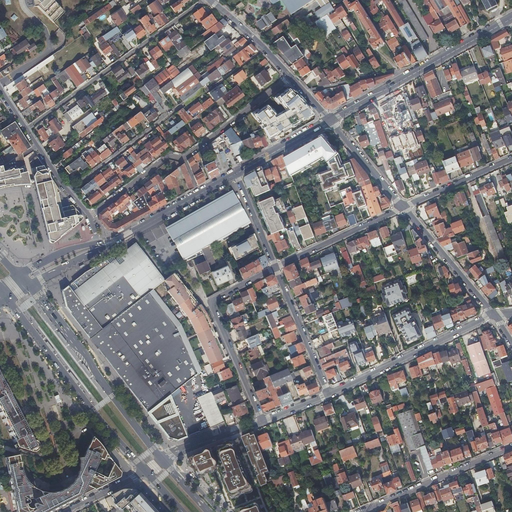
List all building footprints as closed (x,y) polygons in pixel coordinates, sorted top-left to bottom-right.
[(31,0),(32,2),(33,7),(37,7),(54,23),(64,13),(51,0),(31,0)] [(160,5),(163,3),(163,4),(168,0),(155,0),(148,5),(156,15),(161,11),(163,10),(160,5)] [(187,0),(178,0),(170,6),(174,12),(182,6),(181,4),(187,0)] [(270,0),(273,4),(276,2),(279,0),(281,0),(291,14),(312,0),(316,0),(321,7),(315,12),(319,19),(317,20),(311,11),(303,17),(309,26),(315,21),(325,36),(329,33),(336,28),(335,26),(327,14),(334,10),(333,8),(328,0),(270,0)] [(368,40),(374,49),(378,46),(377,44),(379,43),(380,45),(384,43),(359,1),(358,0),(357,0),(352,3),(350,1),(349,2),(347,0),(345,0),(344,1),(350,11),(354,9),(356,9),(356,11),(371,35),(371,38),(368,40)] [(375,3),(372,0),(369,2),(371,5),(366,8),(371,16),(380,11),(375,4),(375,3)] [(388,0),(382,0),(399,27),(403,25),(388,0)] [(397,0),(422,41),(428,38),(404,0),(397,0)] [(441,30),(445,27),(428,0),(423,0),(430,12),(423,17),(428,25),(430,24),(435,32),(440,29),(441,30)] [(452,32),(460,27),(444,0),(428,0),(445,27),(451,38),(453,37),(453,34),(452,32)] [(444,0),(460,27),(466,24),(452,0),(444,0)] [(452,0),(466,24),(468,27),(469,26),(468,23),(470,21),(460,5),(457,0),(452,0)] [(481,0),(482,1),(484,4),(484,5),(484,6),(485,5),(487,9),(486,9),(487,10),(487,11),(488,10),(488,9),(490,9),(490,10),(490,11),(491,11),(491,10),(492,11),(496,9),(496,8),(497,7),(496,7),(495,6),(497,5),(497,6),(498,5),(498,4),(497,4),(495,0),(481,0)] [(242,2),(236,6),(240,11),(245,7),(242,2)] [(85,21),(87,24),(112,7),(109,4),(106,6),(96,13),(95,12),(94,13),(95,14),(85,21)] [(347,14),(342,6),(335,10),(340,19),(347,14)] [(200,21),(208,16),(202,8),(192,15),(194,17),(195,16),(200,22),(200,21)] [(120,9),(111,16),(113,19),(112,20),(114,23),(115,22),(117,26),(127,19),(120,9)] [(342,21),(340,19),(335,10),(334,10),(327,14),(335,26),(342,21)] [(154,17),(149,19),(150,20),(152,24),(153,25),(155,23),(155,22),(156,22),(159,27),(168,21),(161,11),(156,15),(154,17)] [(260,27),(275,17),(272,11),(257,21),(260,27)] [(216,22),(211,14),(208,16),(200,21),(206,29),(216,22)] [(148,18),(146,15),(139,20),(150,33),(156,29),(153,25),(152,24),(150,25),(147,21),(150,20),(149,19),(148,18)] [(383,17),(382,15),(378,17),(381,22),(376,25),(381,33),(386,30),(387,33),(388,35),(393,32),(390,28),(385,20),(383,17)] [(387,15),(383,17),(385,20),(390,28),(393,32),(395,36),(396,39),(399,37),(397,34),(397,33),(398,32),(387,15)] [(277,19),(275,17),(260,27),(262,29),(267,25),(268,26),(272,24),(271,22),(277,19)] [(222,18),(199,36),(202,40),(212,32),(214,34),(217,32),(218,30),(228,23),(222,18)] [(282,29),(290,23),(287,19),(281,22),(271,29),(274,34),(278,31),(279,33),(283,30),(282,29)] [(419,60),(428,55),(422,45),(419,46),(416,41),(412,44),(410,40),(406,33),(412,29),(408,22),(403,25),(399,27),(419,60)] [(132,28),(131,29),(136,37),(138,39),(145,33),(139,25),(133,30),(132,28)] [(119,31),(116,26),(116,27),(112,29),(104,35),(102,36),(104,38),(105,40),(112,49),(117,56),(120,54),(113,44),(113,45),(108,38),(119,31)] [(136,37),(131,29),(123,35),(125,39),(128,42),(128,43),(136,37)] [(352,40),(353,39),(347,29),(341,33),(345,40),(350,37),(352,40)] [(406,33),(410,40),(416,36),(412,29),(406,33)] [(506,29),(489,39),(491,45),(495,53),(500,51),(499,47),(497,41),(509,34),(506,29)] [(167,30),(164,32),(167,36),(173,44),(178,51),(186,45),(188,43),(185,39),(179,44),(175,40),(180,36),(175,30),(170,34),(167,30)] [(293,39),(299,36),(295,30),(289,34),(293,39)] [(279,49),(293,39),(289,34),(288,32),(273,42),(279,49)] [(206,40),(204,42),(207,47),(218,39),(214,34),(206,40)] [(112,49),(105,40),(104,38),(102,36),(97,39),(101,45),(99,47),(105,55),(112,49)] [(173,44),(167,36),(159,42),(165,50),(173,44)] [(207,47),(210,51),(213,48),(225,39),(222,36),(218,39),(207,47)] [(400,44),(396,39),(395,36),(386,41),(391,50),(400,44)] [(247,41),(243,37),(238,41),(234,44),(236,47),(239,44),(240,46),(247,41)] [(221,47),(224,52),(233,45),(234,44),(238,41),(236,38),(230,42),(227,38),(225,39),(213,48),(214,50),(217,48),(219,49),(221,47)] [(300,59),(302,58),(305,56),(293,39),(279,49),(283,53),(285,52),(290,58),(289,59),(293,64),(294,63),(300,59)] [(12,49),(13,51),(14,50),(17,54),(26,48),(27,49),(30,48),(29,46),(25,40),(12,49)] [(253,56),(258,52),(250,43),(244,48),(249,52),(248,53),(250,55),(251,54),(253,56)] [(401,46),(405,52),(412,64),(416,62),(405,44),(401,46)] [(178,51),(176,52),(181,59),(191,51),(186,45),(178,51)] [(482,48),(482,49),(486,58),(486,57),(489,56),(495,54),(495,53),(491,45),(482,48)] [(511,45),(511,46),(506,48),(501,50),(505,60),(511,57),(511,45)] [(162,53),(157,46),(149,51),(150,52),(149,53),(154,60),(162,53)] [(224,53),(226,56),(235,49),(233,46),(224,53)] [(359,61),(360,61),(365,57),(358,46),(352,49),(355,54),(359,61)] [(344,54),(350,64),(353,68),(359,64),(353,54),(347,57),(345,54),(347,53),(343,47),(340,49),(344,54)] [(375,68),(380,65),(379,65),(375,58),(369,48),(366,50),(371,58),(369,60),(372,64),(373,64),(375,68)] [(233,56),(240,65),(243,63),(239,58),(242,56),(246,61),(250,58),(243,49),(233,56)] [(400,68),(407,67),(412,64),(405,52),(394,59),(400,68)] [(96,66),(103,61),(97,53),(90,58),(92,61),(90,62),(89,63),(92,67),(94,67),(95,65),(96,66)] [(336,59),(342,69),(350,64),(344,54),(336,59)] [(86,59),(86,58),(84,56),(64,69),(69,77),(76,87),(88,78),(84,72),(83,73),(81,72),(90,66),(86,59)] [(205,74),(206,76),(216,69),(220,66),(226,61),(224,58),(222,59),(221,58),(219,60),(220,61),(217,63),(210,67),(211,68),(210,69),(209,71),(205,74)] [(299,70),(307,65),(302,58),(300,59),(294,63),(299,70)] [(226,61),(220,66),(225,73),(234,66),(229,59),(226,61)] [(150,62),(149,60),(144,63),(144,62),(140,65),(141,67),(138,69),(135,71),(138,76),(141,79),(145,76),(143,74),(145,72),(144,71),(148,68),(151,72),(155,68),(150,62)] [(158,66),(154,60),(150,62),(155,68),(158,66)] [(457,63),(452,65),(453,68),(457,78),(459,81),(463,80),(461,74),(457,63)] [(168,69),(174,78),(180,73),(174,64),(172,65),(168,69)] [(302,76),(310,71),(307,65),(299,70),(302,76)] [(320,85),(331,83),(330,82),(322,70),(320,68),(319,65),(313,69),(316,75),(318,74),(323,80),(319,82),(320,85)] [(126,71),(124,72),(120,66),(112,71),(116,78),(115,78),(118,83),(129,75),(126,71)] [(216,69),(221,76),(225,73),(220,66),(216,69)] [(170,81),(173,78),(174,78),(168,69),(167,67),(166,68),(144,84),(157,102),(158,102),(162,100),(155,92),(159,89),(170,81)] [(173,78),(179,86),(193,75),(188,67),(180,73),(174,78),(173,78)] [(322,70),(330,82),(334,79),(333,77),(336,75),(338,78),(344,74),(339,67),(328,74),(324,69),(322,70)] [(453,68),(449,70),(452,80),(457,78),(453,68)] [(466,72),(461,74),(463,80),(465,83),(465,84),(480,79),(478,75),(476,68),(471,70),(471,69),(466,72)] [(500,81),(493,84),(495,88),(500,86),(504,84),(506,83),(500,68),(495,70),(500,81)] [(69,77),(64,69),(51,78),(57,88),(49,93),(48,94),(53,101),(56,99),(55,96),(63,90),(56,79),(60,77),(62,75),(66,80),(69,77)] [(199,82),(205,90),(207,88),(207,87),(205,85),(217,76),(219,77),(221,76),(216,69),(206,76),(202,79),(199,82)] [(240,82),(247,77),(241,70),(233,77),(237,82),(239,84),(240,82)] [(261,86),(270,80),(270,79),(271,79),(263,70),(260,72),(254,77),(261,86)] [(442,94),(433,70),(423,75),(432,97),(442,94)] [(193,75),(199,82),(202,79),(201,78),(197,72),(193,75)] [(488,72),(478,75),(480,79),(482,84),(486,83),(486,84),(492,82),(488,72)] [(375,84),(396,73),(373,78),(375,84)] [(180,97),(184,103),(186,105),(205,90),(199,82),(193,75),(179,86),(175,88),(178,92),(180,94),(181,96),(180,97)] [(141,79),(138,76),(131,81),(133,85),(141,79)] [(173,85),(175,88),(179,86),(173,78),(170,81),(173,85)] [(375,84),(373,78),(366,79),(368,86),(369,88),(375,84)] [(366,79),(359,81),(362,89),(368,86),(366,79)] [(19,92),(27,86),(23,80),(15,85),(19,92)] [(159,89),(162,94),(165,91),(166,91),(166,93),(167,92),(167,93),(168,94),(170,92),(169,91),(168,89),(170,88),(172,87),(173,85),(170,81),(159,89)] [(359,81),(348,83),(353,97),(363,91),(362,89),(359,81)] [(353,97),(348,83),(341,85),(343,91),(347,100),(353,97)] [(50,107),(55,104),(53,101),(48,94),(49,93),(43,84),(34,89),(33,91),(37,96),(42,93),(44,95),(43,96),(44,97),(43,97),(46,101),(44,101),(47,104),(48,103),(50,107)] [(132,85),(119,95),(123,100),(127,97),(126,95),(135,89),(132,85)] [(23,97),(31,91),(30,90),(27,86),(19,92),(23,97)] [(231,89),(223,95),(221,97),(225,102),(228,106),(233,103),(232,102),(235,100),(235,101),(243,95),(238,88),(236,86),(235,87),(231,89)] [(419,98),(421,105),(423,104),(422,100),(421,100),(420,98),(420,97),(426,95),(427,95),(423,86),(415,89),(418,97),(419,98)] [(95,105),(96,104),(94,102),(108,91),(106,87),(100,92),(97,94),(91,99),(93,102),(93,103),(95,105)] [(210,94),(215,101),(216,101),(221,97),(223,95),(221,92),(224,90),(225,89),(225,88),(224,87),(223,87),(222,87),(221,87),(221,88),(221,89),(219,90),(218,88),(210,94)] [(267,105),(254,114),(261,123),(262,129),(263,128),(269,139),(313,115),(313,111),(294,90),(286,90),(275,98),(280,105),(281,104),(286,110),(280,115),(279,114),(275,117),(267,105)] [(321,102),(330,94),(327,91),(324,93),(321,90),(319,91),(314,94),(315,94),(321,102)] [(392,93),(398,107),(401,106),(403,111),(407,109),(400,90),(392,93)] [(332,94),(331,93),(330,94),(321,102),(327,108),(330,108),(332,108),(347,100),(343,91),(334,95),(335,96),(331,98),(330,98),(329,97),(330,96),(332,94)] [(138,106),(143,102),(136,94),(132,98),(138,106)] [(32,103),(26,95),(18,100),(24,109),(32,103)] [(91,100),(88,95),(86,97),(85,95),(77,101),(81,107),(89,101),(91,100)] [(221,97),(216,101),(220,106),(225,102),(221,97)] [(454,97),(433,105),(436,111),(438,116),(455,110),(453,106),(457,104),(454,97)] [(202,104),(205,109),(213,103),(210,98),(206,101),(204,103),(202,104)] [(411,101),(414,111),(423,108),(421,105),(419,98),(415,100),(411,101)] [(40,110),(45,107),(40,100),(29,107),(31,111),(38,107),(40,110)] [(164,111),(157,102),(154,104),(155,105),(159,110),(161,113),(164,111)] [(196,116),(204,110),(198,102),(194,105),(191,107),(186,112),(191,119),(196,116)] [(380,118),(375,103),(368,106),(371,113),(372,115),(375,113),(375,114),(374,115),(376,119),(380,118)] [(428,121),(438,118),(438,116),(436,111),(430,113),(429,109),(427,110),(426,107),(428,107),(427,103),(423,104),(421,105),(423,108),(428,121)] [(82,111),(78,104),(67,112),(72,119),(73,120),(84,113),(82,111)] [(511,115),(508,104),(506,105),(507,107),(503,109),(509,125),(511,123),(511,115)] [(220,106),(209,114),(216,123),(219,121),(219,122),(227,116),(220,106)] [(371,113),(368,106),(359,112),(360,115),(365,129),(367,135),(370,144),(371,146),(381,143),(374,123),(369,125),(365,115),(371,113)] [(158,115),(156,112),(152,107),(143,114),(144,117),(149,122),(158,115)] [(186,112),(183,108),(176,113),(182,120),(185,124),(191,119),(186,112)] [(144,117),(143,114),(140,111),(133,116),(127,121),(131,127),(144,117)] [(67,112),(64,114),(63,114),(69,122),(72,119),(67,112)] [(482,112),(477,114),(478,117),(481,123),(482,127),(487,125),(482,112)] [(94,122),(97,120),(91,113),(88,115),(94,122)] [(209,114),(203,119),(210,129),(214,126),(214,125),(216,123),(209,114)] [(78,134),(79,133),(92,123),(94,122),(88,115),(72,127),(78,134)] [(354,134),(351,135),(353,138),(362,135),(361,131),(365,129),(360,115),(355,117),(356,119),(354,119),(356,123),(357,122),(358,124),(355,125),(355,128),(352,129),(354,134)] [(92,123),(95,126),(102,121),(102,120),(104,118),(102,116),(97,120),(94,122),(92,123)] [(258,131),(252,116),(244,118),(249,133),(258,131)] [(55,118),(49,122),(51,125),(49,127),(50,129),(48,129),(53,135),(62,128),(57,121),(55,118)] [(185,124),(182,120),(178,123),(175,125),(171,121),(169,123),(171,125),(172,126),(173,127),(168,130),(171,134),(176,131),(181,127),(185,124)] [(381,143),(384,149),(388,147),(387,146),(388,146),(379,120),(374,122),(374,123),(381,143)] [(126,130),(131,127),(127,121),(112,132),(114,135),(115,136),(116,135),(121,142),(123,140),(125,142),(128,139),(124,133),(120,135),(119,133),(125,129),(126,130)] [(207,129),(200,121),(198,122),(205,131),(207,129)] [(6,163),(23,152),(31,147),(14,122),(0,130),(0,132),(6,141),(8,140),(13,148),(6,153),(5,154),(2,156),(6,163)] [(205,131),(198,122),(191,128),(197,136),(198,136),(201,133),(205,131)] [(92,129),(95,126),(92,123),(79,133),(81,135),(82,137),(87,134),(87,133),(87,132),(88,131),(89,132),(92,130),(92,129)] [(171,134),(168,130),(164,134),(158,126),(156,128),(162,135),(165,139),(171,134)] [(52,136),(47,130),(45,131),(42,127),(38,130),(44,140),(48,137),(49,138),(52,136)] [(239,137),(231,127),(225,132),(224,133),(233,144),(237,154),(245,151),(241,141),(239,137)] [(495,147),(496,149),(506,145),(502,136),(499,129),(490,133),(495,147)] [(186,131),(180,136),(187,146),(189,144),(190,144),(194,141),(186,131)] [(416,133),(420,141),(425,139),(422,131),(419,131),(416,133)] [(478,144),(473,132),(470,134),(474,146),(478,144)] [(506,145),(507,147),(511,145),(511,132),(502,136),(506,145)] [(249,134),(249,133),(239,137),(241,141),(251,137),(250,135),(249,134)] [(254,147),(255,147),(261,144),(258,137),(255,138),(253,134),(250,135),(251,137),(251,139),(254,147)] [(323,135),(285,158),(292,176),(292,178),(325,158),(329,163),(339,154),(341,153),(323,135)] [(362,147),(370,144),(367,135),(359,138),(362,147)] [(49,143),(56,151),(64,145),(58,136),(49,143)] [(107,136),(102,140),(105,143),(107,141),(111,146),(114,144),(115,143),(113,141),(116,139),(113,136),(111,137),(109,139),(107,136)] [(144,146),(145,148),(148,152),(152,149),(162,141),(163,141),(160,136),(158,138),(157,137),(150,142),(150,141),(144,146)] [(187,146),(180,136),(173,142),(181,151),(184,149),(183,149),(187,146)] [(251,137),(241,141),(245,151),(254,147),(251,139),(251,137)] [(167,142),(165,139),(163,141),(162,141),(152,149),(148,152),(152,157),(155,154),(156,154),(160,151),(160,152),(164,149),(163,149),(167,146),(165,144),(167,142)] [(223,163),(214,140),(207,146),(213,162),(218,174),(226,169),(223,163)] [(101,157),(102,159),(111,153),(104,144),(97,149),(100,152),(98,153),(101,157)] [(470,150),(468,145),(462,147),(465,154),(465,155),(463,155),(465,160),(462,160),(460,155),(458,149),(454,150),(456,156),(460,167),(474,162),(474,161),(470,150)] [(74,151),(71,147),(62,154),(65,158),(74,151)] [(130,147),(127,150),(131,154),(136,161),(148,152),(145,148),(136,155),(130,147)] [(480,151),(481,151),(479,147),(470,150),(474,161),(482,158),(480,151)] [(491,149),(495,160),(500,158),(496,149),(495,147),(491,149)] [(78,158),(65,167),(70,174),(79,166),(82,170),(88,165),(89,167),(100,159),(92,148),(86,152),(82,155),(78,158)] [(368,206),(371,216),(382,211),(377,196),(374,188),(370,178),(367,174),(348,150),(347,150),(350,160),(356,176),(362,191),(368,206)] [(387,159),(387,158),(385,153),(384,150),(378,152),(380,156),(381,161),(383,160),(384,163),(386,170),(390,169),(387,159)] [(23,185),(30,184),(23,152),(6,163),(4,165),(0,165),(0,188),(2,188),(10,186),(18,185),(23,185)] [(148,152),(136,161),(132,164),(135,167),(142,161),(144,164),(147,161),(148,161),(151,159),(153,157),(152,157),(148,152)] [(239,162),(247,157),(245,152),(236,157),(239,162)] [(136,161),(131,154),(127,157),(132,164),(136,161)] [(276,165),(276,166),(279,174),(283,172),(283,171),(289,168),(285,158),(283,154),(274,159),(276,165)] [(342,163),(339,154),(329,163),(330,170),(319,174),(326,193),(338,189),(338,185),(346,182),(346,180),(356,176),(350,160),(342,163)] [(35,185),(48,241),(54,242),(56,240),(82,220),(82,216),(73,205),(62,207),(58,192),(60,191),(58,188),(36,155),(34,156),(35,158),(30,162),(35,185)] [(123,156),(115,162),(119,168),(119,169),(127,163),(123,156)] [(448,172),(460,167),(456,156),(443,161),(444,164),(446,169),(448,172)] [(418,172),(419,176),(431,171),(427,160),(419,163),(417,158),(415,159),(413,160),(415,165),(414,165),(417,173),(418,172)] [(414,179),(419,177),(419,176),(418,172),(417,173),(414,165),(415,165),(413,160),(411,161),(412,163),(410,164),(411,166),(407,167),(410,175),(412,175),(414,179)] [(218,174),(213,162),(204,167),(209,179),(218,174)] [(184,163),(178,168),(179,171),(181,170),(185,178),(184,178),(186,183),(187,183),(190,190),(194,187),(184,163)] [(195,163),(190,167),(194,175),(200,172),(195,163)] [(132,164),(124,170),(125,173),(128,176),(131,174),(131,173),(134,171),(133,168),(135,167),(132,164)] [(257,196),(271,189),(270,187),(264,171),(262,166),(245,175),(244,179),(248,188),(252,186),(257,196)] [(264,171),(270,187),(277,184),(276,183),(273,185),(271,180),(275,178),(276,182),(282,180),(279,174),(276,166),(264,171)] [(407,178),(409,177),(406,167),(400,169),(399,166),(397,167),(401,176),(402,180),(407,178)] [(109,167),(101,174),(104,178),(106,181),(107,182),(115,177),(115,176),(114,175),(114,174),(113,172),(109,167)] [(279,174),(282,180),(288,177),(292,176),(290,171),(289,168),(283,171),(283,172),(279,174)] [(176,169),(169,174),(174,186),(174,187),(178,185),(175,177),(179,174),(176,169)] [(442,184),(451,180),(448,172),(446,169),(438,173),(441,181),(442,184)] [(194,175),(198,185),(205,181),(201,171),(200,172),(194,175)] [(436,183),(441,181),(438,173),(438,172),(433,174),(433,173),(432,173),(434,180),(436,184),(436,183)] [(101,174),(100,173),(93,179),(99,188),(100,187),(99,186),(106,181),(104,178),(101,174)] [(157,174),(144,184),(145,186),(148,190),(149,190),(157,183),(160,181),(164,178),(163,176),(162,177),(159,174),(158,175),(157,174)] [(169,174),(166,177),(164,178),(169,189),(174,186),(169,174)] [(501,187),(505,186),(501,176),(501,174),(497,176),(501,187)] [(510,189),(511,189),(506,175),(506,174),(501,176),(505,186),(508,194),(511,192),(510,189)] [(120,182),(116,176),(115,177),(107,182),(104,185),(100,188),(104,193),(104,194),(111,188),(115,186),(118,184),(118,183),(120,182)] [(398,191),(405,188),(403,182),(402,180),(401,176),(397,178),(398,180),(395,181),(397,186),(398,191)] [(86,193),(89,196),(100,188),(99,188),(93,179),(80,188),(85,194),(86,193)] [(161,192),(157,183),(149,190),(150,193),(155,191),(154,190),(156,189),(158,193),(159,192),(160,194),(162,193),(161,192)] [(489,195),(497,192),(493,183),(485,186),(479,188),(481,193),(487,191),(489,195)] [(470,197),(465,184),(462,186),(464,190),(467,198),(470,197)] [(148,190),(145,186),(143,187),(135,192),(139,197),(143,194),(148,190)] [(346,204),(356,201),(354,194),(351,187),(340,191),(342,195),(342,196),(342,197),(343,197),(346,204)] [(89,196),(87,198),(91,204),(104,194),(104,193),(100,188),(89,196)] [(481,193),(479,188),(479,189),(473,191),(501,264),(504,263),(508,261),(492,221),(488,211),(483,197),(481,193)] [(467,200),(467,198),(464,190),(452,195),(456,204),(457,207),(461,205),(460,203),(467,200)] [(362,191),(354,194),(356,201),(359,210),(368,206),(362,191)] [(130,198),(126,193),(119,198),(120,199),(117,201),(117,200),(100,213),(99,220),(108,230),(116,231),(125,227),(134,221),(151,212),(147,203),(143,194),(139,197),(137,199),(133,202),(139,210),(115,224),(111,223),(107,217),(113,212),(114,213),(128,202),(128,200),(130,199),(130,198)] [(218,244),(249,226),(230,193),(169,227),(186,257),(184,259),(188,266),(192,264),(190,259),(203,254),(201,249),(207,246),(217,242),(218,244)] [(383,208),(390,205),(391,202),(384,194),(382,195),(383,198),(382,199),(383,202),(382,203),(383,208)] [(153,200),(147,203),(151,212),(166,203),(163,196),(159,198),(157,195),(152,198),(153,199),(152,199),(153,200)] [(274,197),(259,203),(272,234),(276,233),(276,232),(279,231),(280,231),(286,229),(279,213),(287,210),(286,207),(284,202),(283,200),(282,197),(276,200),(274,197)] [(441,215),(440,213),(436,203),(436,202),(426,206),(426,207),(426,208),(424,209),(429,219),(432,219),(436,217),(437,217),(441,215)] [(297,221),(293,210),(292,209),(291,205),(286,207),(287,210),(295,232),(296,235),(302,233),(300,227),(299,225),(295,227),(294,222),(295,222),(297,221)] [(303,206),(293,210),(297,221),(305,218),(307,225),(300,227),(302,233),(304,239),(314,235),(303,206)] [(499,213),(497,207),(488,211),(492,221),(498,219),(496,214),(499,213)] [(447,221),(449,220),(448,217),(446,211),(442,212),(440,213),(441,215),(442,219),(444,222),(447,221)] [(334,216),(338,227),(347,224),(343,213),(334,216)] [(357,223),(354,214),(347,217),(351,226),(357,223)] [(324,223),(327,231),(338,227),(334,216),(331,217),(332,220),(324,223)] [(466,230),(461,217),(456,219),(460,232),(466,230)] [(454,232),(455,234),(460,232),(456,219),(450,222),(451,224),(452,227),(454,232)] [(323,221),(317,223),(321,234),(327,231),(324,223),(323,221)] [(435,226),(439,238),(454,232),(452,227),(447,229),(444,222),(435,226)] [(146,235),(146,236),(157,258),(166,253),(152,226),(144,231),(146,235)] [(391,235),(387,226),(380,229),(383,238),(391,235)] [(431,258),(426,245),(422,246),(420,241),(423,240),(413,229),(412,230),(418,247),(422,260),(423,261),(424,260),(427,259),(431,258)] [(289,236),(293,245),(296,244),(296,245),(299,244),(299,243),(296,235),(295,232),(294,231),(291,232),(290,230),(287,231),(289,236)] [(377,230),(368,233),(372,244),(373,247),(382,244),(381,241),(377,230)] [(272,234),(268,236),(269,240),(273,239),(274,238),(275,242),(276,242),(280,240),(278,236),(279,236),(281,235),(279,232),(276,233),(272,234)] [(398,234),(391,237),(392,238),(394,244),(396,250),(400,248),(399,246),(406,243),(401,232),(397,233),(398,234)] [(438,238),(444,246),(453,243),(450,237),(455,236),(455,234),(454,232),(439,238),(438,238)] [(366,236),(357,240),(360,249),(372,244),(368,233),(366,234),(366,236)] [(458,257),(468,254),(469,253),(465,243),(470,241),(468,235),(462,237),(464,241),(458,243),(457,241),(453,243),(444,246),(448,250),(454,247),(458,257)] [(253,236),(230,248),(235,260),(258,248),(253,236)] [(276,242),(275,242),(279,251),(289,248),(285,238),(282,239),(281,240),(280,240),(276,242)] [(381,241),(382,244),(385,252),(390,250),(388,245),(387,245),(385,239),(381,241)] [(360,249),(357,240),(347,244),(350,253),(360,249)] [(60,290),(65,304),(147,413),(146,409),(170,441),(186,436),(172,396),(175,396),(181,391),(179,386),(199,371),(185,330),(153,288),(164,280),(163,277),(136,242),(135,242),(123,251),(121,252),(116,256),(100,261),(91,268),(88,269),(67,285),(60,290)] [(215,264),(207,246),(201,249),(203,254),(208,266),(215,264)] [(353,267),(345,247),(341,249),(342,253),(343,252),(347,264),(346,264),(348,270),(351,269),(351,271),(354,270),(353,267)] [(422,260),(418,247),(408,251),(413,263),(422,260)] [(482,259),(479,250),(474,251),(469,253),(468,254),(473,263),(482,259)] [(334,269),(340,267),(337,258),(335,253),(322,258),(327,272),(328,271),(334,269)] [(268,262),(265,255),(256,259),(257,260),(262,269),(267,266),(268,262)] [(305,273),(313,270),(312,269),(310,264),(308,257),(300,261),(303,270),(305,273)] [(310,264),(312,269),(322,265),(319,258),(316,259),(317,261),(310,264)] [(238,270),(242,279),(262,269),(257,260),(241,268),(238,270)] [(209,270),(205,261),(195,265),(199,274),(209,270)] [(284,268),(290,281),(299,277),(300,276),(295,263),(284,268)] [(353,267),(354,270),(360,287),(365,286),(366,285),(365,280),(364,280),(358,265),(353,267)] [(495,271),(494,267),(493,266),(486,269),(484,270),(481,266),(478,268),(475,265),(470,269),(479,279),(484,275),(488,273),(495,271)] [(211,272),(217,286),(233,278),(228,267),(227,266),(212,272),(211,272)] [(174,273),(164,280),(171,288),(167,291),(178,305),(181,308),(188,317),(190,319),(196,334),(197,337),(202,347),(206,357),(209,364),(225,357),(206,313),(174,273)] [(408,284),(419,280),(417,277),(416,274),(416,273),(410,275),(406,277),(408,284)] [(491,282),(488,273),(484,275),(479,279),(484,286),(489,282),(490,282),(491,282)] [(372,278),(374,283),(385,278),(383,274),(372,278)] [(265,288),(261,289),(265,297),(273,294),(280,291),(274,276),(270,275),(264,279),(267,287),(265,288)] [(290,281),(293,288),(299,285),(302,284),(301,280),(299,277),(290,281)] [(318,282),(316,278),(308,281),(306,282),(307,285),(308,286),(318,282)] [(261,280),(254,284),(258,291),(261,289),(265,288),(261,280)] [(403,287),(401,281),(382,288),(384,293),(382,293),(385,302),(387,301),(388,306),(407,299),(406,294),(407,293),(405,286),(403,287)] [(499,283),(503,293),(508,291),(510,295),(511,294),(511,283),(506,285),(504,281),(499,283)] [(492,285),(490,282),(489,282),(484,286),(482,288),(488,295),(496,289),(492,285)] [(458,295),(454,284),(454,283),(449,285),(452,294),(454,293),(455,296),(458,295)] [(458,295),(463,293),(459,283),(456,284),(456,283),(454,284),(458,295)] [(299,285),(293,288),(297,296),(302,293),(300,288),(299,285)] [(251,288),(247,290),(252,303),(257,301),(251,288)] [(247,290),(240,293),(244,302),(249,300),(251,304),(252,304),(252,303),(247,290)] [(319,297),(316,290),(315,291),(311,293),(308,294),(300,297),(304,307),(314,303),(315,303),(313,299),(319,297)] [(266,309),(256,313),(259,318),(265,315),(275,311),(279,309),(274,297),(265,301),(266,304),(269,311),(268,311),(267,311),(266,309)] [(351,297),(345,299),(348,307),(354,305),(351,297)] [(245,308),(241,298),(231,302),(232,303),(235,311),(245,308)] [(348,307),(345,299),(339,301),(342,309),(348,307)] [(468,303),(462,306),(463,310),(466,316),(476,313),(476,312),(475,309),(476,309),(475,306),(474,305),(473,303),(472,302),(471,300),(467,301),(468,303)] [(339,301),(336,303),(335,303),(337,308),(329,310),(324,312),(323,309),(316,312),(318,317),(325,314),(325,315),(332,313),(332,312),(342,309),(339,301)] [(235,311),(232,303),(225,306),(229,315),(231,319),(237,316),(235,311)] [(314,305),(314,303),(304,307),(307,314),(316,311),(314,305)] [(462,319),(466,317),(466,316),(463,310),(462,306),(460,306),(460,305),(459,304),(456,305),(456,306),(459,313),(460,317),(460,318),(460,317),(461,316),(462,319)] [(420,316),(422,322),(425,321),(420,306),(417,307),(419,313),(420,316)] [(453,320),(460,318),(460,317),(459,313),(456,306),(456,308),(449,310),(453,320)] [(408,342),(422,335),(414,318),(413,319),(412,317),(413,316),(408,308),(393,316),(398,326),(400,325),(404,332),(405,332),(406,334),(405,334),(408,342)] [(431,314),(436,329),(445,325),(442,316),(440,310),(431,314)] [(275,311),(265,315),(270,328),(271,329),(276,327),(272,316),(276,314),(275,311)] [(379,313),(387,333),(392,331),(385,313),(384,311),(381,312),(380,312),(376,313),(375,314),(379,313)] [(332,313),(325,315),(323,316),(329,332),(330,332),(331,332),(338,328),(337,325),(332,313)] [(378,333),(378,334),(381,332),(382,333),(383,334),(385,333),(386,333),(387,333),(379,313),(375,314),(375,315),(371,316),(374,323),(374,324),(378,333)] [(442,316),(445,325),(453,323),(449,313),(442,316)] [(239,315),(237,316),(231,319),(234,328),(243,324),(239,315)] [(282,320),(284,324),(292,320),(290,315),(282,319),(282,320)] [(280,325),(278,326),(279,327),(285,325),(286,326),(288,330),(289,331),(296,328),(292,320),(284,324),(280,325)] [(353,320),(337,325),(338,328),(342,337),(348,335),(351,334),(351,333),(357,331),(353,320)] [(374,324),(365,328),(369,339),(373,338),(373,335),(378,333),(374,324)] [(424,329),(428,339),(437,335),(432,324),(428,326),(429,327),(424,329)] [(248,337),(243,325),(235,328),(241,341),(246,339),(248,337)] [(276,327),(271,329),(275,338),(275,339),(278,338),(280,337),(276,327)] [(482,332),(483,336),(487,347),(488,349),(488,351),(497,348),(495,343),(496,342),(494,338),(493,338),(491,332),(490,333),(489,330),(482,332)] [(293,331),(283,335),(287,344),(291,342),(296,339),(293,331)] [(257,334),(248,337),(246,339),(245,340),(245,341),(245,343),(247,343),(248,343),(250,349),(260,344),(261,344),(257,334)] [(483,336),(479,337),(480,340),(480,342),(482,346),(483,350),(486,349),(485,348),(487,347),(483,336)] [(305,350),(301,341),(294,344),(296,349),(298,352),(305,350)] [(358,365),(368,361),(365,353),(365,351),(364,348),(360,350),(357,341),(349,344),(351,350),(352,350),(353,352),(352,352),(352,353),(354,352),(358,365)] [(490,369),(483,350),(482,346),(480,342),(467,346),(478,376),(483,374),(485,381),(493,378),(491,374),(490,369)] [(332,343),(319,348),(322,356),(331,353),(329,348),(334,346),(332,343)] [(250,349),(247,350),(251,359),(261,355),(259,352),(263,350),(260,344),(250,349)] [(497,347),(499,355),(500,357),(507,354),(503,345),(497,347)] [(350,359),(346,348),(320,360),(321,363),(340,355),(340,354),(343,353),(346,361),(348,360),(350,359)] [(450,360),(451,364),(461,361),(459,357),(456,348),(447,351),(450,360)] [(442,362),(443,363),(450,360),(447,351),(447,350),(444,352),(442,352),(442,350),(439,351),(439,352),(442,362)] [(370,352),(365,353),(368,361),(369,362),(374,360),(371,351),(370,352)] [(421,369),(436,364),(432,354),(431,351),(417,358),(419,365),(421,369)] [(301,354),(291,358),(294,366),(304,362),(301,354)] [(468,362),(465,355),(460,357),(463,365),(464,365),(467,375),(471,373),(467,362),(468,362)] [(221,359),(211,363),(214,372),(217,371),(221,369),(225,368),(221,359)] [(336,365),(340,363),(339,359),(322,366),(324,370),(336,365)] [(351,367),(348,360),(346,361),(340,363),(336,365),(340,372),(351,367)] [(505,362),(503,367),(508,380),(509,380),(509,382),(511,380),(511,387),(511,388),(511,390),(511,368),(511,367),(511,364),(510,362),(509,360),(505,362)] [(256,375),(259,380),(263,378),(269,376),(264,365),(262,361),(251,366),(255,376),(256,375)] [(312,373),(309,365),(302,368),(305,376),(308,375),(312,373)] [(423,374),(421,369),(419,365),(410,368),(413,378),(423,374)] [(222,370),(220,371),(223,379),(232,376),(228,367),(222,370)] [(290,374),(287,368),(272,375),(269,376),(272,385),(275,391),(277,397),(287,392),(284,383),(292,380),(290,374)] [(327,372),(329,378),(337,375),(334,368),(327,372)] [(0,413),(16,445),(15,445),(16,449),(20,447),(35,452),(36,452),(37,451),(38,451),(39,450),(39,449),(40,448),(40,446),(40,445),(40,444),(39,444),(39,443),(38,442),(37,441),(34,440),(32,437),(33,437),(33,436),(34,435),(34,434),(34,433),(33,433),(32,432),(31,432),(0,370),(0,413)] [(403,371),(394,374),(397,383),(406,380),(403,371)] [(397,383),(394,374),(388,376),(392,390),(399,388),(398,386),(397,383)] [(263,378),(264,381),(265,383),(267,382),(268,386),(272,385),(269,376),(263,378)] [(493,380),(493,378),(485,381),(477,384),(479,391),(486,389),(495,415),(500,413),(504,428),(509,426),(509,425),(505,415),(502,406),(501,402),(495,386),(493,380)] [(307,391),(308,394),(318,390),(315,382),(311,384),(305,386),(307,391)] [(297,384),(294,385),(298,394),(307,391),(305,386),(304,384),(298,386),(297,384)] [(403,385),(398,386),(399,388),(402,397),(408,395),(406,387),(404,387),(403,385)] [(232,401),(240,397),(236,386),(226,389),(232,401)] [(266,387),(255,391),(259,400),(268,396),(270,395),(270,394),(267,395),(265,389),(266,389),(266,387)] [(221,388),(211,392),(215,400),(221,398),(221,399),(225,397),(221,388)] [(280,404),(277,397),(275,391),(273,391),(272,389),(269,390),(271,394),(272,394),(276,405),(280,404)] [(382,395),(380,389),(369,392),(370,395),(371,397),(374,407),(376,406),(374,402),(383,399),(382,395)] [(460,392),(464,404),(471,402),(467,390),(460,392)] [(289,392),(287,392),(277,397),(280,404),(281,406),(287,404),(285,399),(288,398),(290,403),(293,402),(289,392)] [(454,397),(457,406),(464,404),(460,392),(453,394),(454,397)] [(52,396),(54,403),(63,400),(60,393),(52,396)] [(430,396),(433,405),(437,404),(438,405),(441,404),(437,393),(430,396)] [(270,402),(261,405),(264,411),(275,406),(270,395),(268,396),(270,402)] [(367,405),(364,396),(353,400),(357,409),(367,405)] [(479,396),(473,398),(476,408),(477,409),(482,407),(479,396)] [(457,406),(454,397),(447,399),(450,406),(450,408),(451,410),(449,410),(450,413),(459,411),(457,406)] [(230,408),(234,417),(248,411),(243,402),(230,408)] [(326,415),(326,416),(334,413),(334,414),(336,414),(332,403),(323,406),(326,415)] [(477,411),(482,426),(482,427),(488,425),(488,424),(482,407),(477,409),(477,411)] [(418,423),(417,421),(415,415),(413,409),(398,414),(411,451),(416,450),(416,448),(419,447),(419,446),(416,439),(422,437),(421,433),(420,430),(418,423)] [(342,413),(347,428),(358,424),(354,413),(350,414),(348,411),(342,413)] [(436,418),(438,418),(436,412),(429,414),(431,420),(433,419),(434,423),(437,422),(436,418)] [(315,419),(319,429),(330,425),(326,416),(326,415),(315,419)] [(372,418),(376,431),(382,428),(378,416),(372,418)] [(490,430),(491,432),(491,434),(498,432),(499,431),(498,428),(497,429),(496,425),(495,423),(494,422),(488,424),(488,425),(490,430)] [(399,444),(403,443),(397,426),(395,427),(395,425),(393,426),(394,431),(395,434),(398,443),(399,444)] [(454,435),(452,430),(451,426),(442,430),(445,438),(453,436),(454,435)] [(466,432),(464,426),(455,429),(457,435),(466,432)] [(502,441),(503,444),(511,440),(511,434),(510,428),(499,431),(498,432),(491,434),(494,444),(502,441)] [(312,444),(316,443),(311,429),(300,434),(304,443),(304,444),(311,442),(312,444)] [(474,451),(479,450),(476,441),(475,438),(472,429),(466,432),(469,443),(471,442),(474,451)] [(262,485),(268,483),(267,481),(269,480),(266,473),(270,472),(263,452),(262,450),(257,437),(255,430),(242,435),(262,485)] [(273,445),(268,432),(257,437),(262,450),(273,445)] [(489,446),(489,447),(495,446),(494,444),(491,434),(491,432),(487,433),(488,437),(486,438),(489,446)] [(293,449),(298,447),(299,450),(306,448),(304,444),(304,443),(300,434),(289,438),(290,439),(293,449)] [(393,453),(401,451),(399,444),(398,443),(395,434),(388,437),(393,453)] [(481,437),(475,438),(476,441),(479,450),(489,446),(486,438),(485,435),(481,437)] [(104,450),(93,436),(84,457),(80,457),(80,458),(80,459),(80,461),(80,462),(80,463),(79,467),(78,471),(78,472),(78,474),(77,475),(76,476),(76,477),(75,480),(73,482),(71,484),(70,484),(70,485),(69,485),(69,486),(68,486),(67,487),(65,488),(61,490),(59,491),(53,492),(52,492),(51,492),(50,492),(48,492),(46,492),(39,490),(38,489),(37,489),(36,488),(35,488),(31,485),(28,482),(27,481),(25,479),(24,476),(24,475),(23,473),(22,471),(22,469),(19,454),(5,457),(10,478),(7,479),(8,482),(10,481),(11,486),(9,486),(9,489),(10,489),(11,493),(10,493),(11,496),(13,496),(14,500),(12,501),(13,503),(15,503),(16,509),(17,509),(17,511),(49,511),(77,498),(83,495),(119,477),(120,470),(115,463),(107,478),(94,470),(102,454),(106,455),(107,453),(104,450)] [(428,470),(433,468),(433,467),(428,453),(428,452),(425,444),(422,437),(416,439),(419,446),(419,447),(420,447),(424,458),(425,458),(426,461),(425,461),(428,470)] [(381,444),(379,438),(368,441),(365,442),(368,449),(379,445),(379,444),(381,444)] [(290,439),(283,442),(288,455),(295,452),(293,449),(290,439)] [(234,441),(190,458),(190,459),(189,462),(217,493),(218,493),(222,492),(222,491),(213,467),(223,464),(234,495),(235,495),(251,488),(252,488),(234,441)] [(288,455),(283,442),(278,444),(283,457),(288,455)] [(348,447),(339,450),(339,451),(343,461),(357,456),(354,447),(353,445),(348,447)] [(446,464),(442,452),(440,448),(439,445),(433,447),(434,450),(440,466),(440,467),(445,465),(445,464),(446,464)] [(468,445),(461,447),(464,455),(470,453),(468,445)] [(453,462),(465,458),(464,455),(461,447),(449,451),(453,462)] [(323,461),(321,454),(319,449),(315,451),(317,458),(314,459),(313,457),(309,458),(312,465),(323,461)] [(433,467),(433,468),(440,466),(434,450),(432,451),(433,456),(431,456),(430,453),(428,453),(433,467)] [(449,451),(449,450),(446,451),(446,450),(444,450),(445,451),(442,452),(446,464),(453,462),(449,451)] [(288,455),(283,457),(279,459),(281,465),(290,462),(288,455)] [(412,481),(416,479),(409,461),(405,462),(412,481)] [(337,463),(332,465),(336,477),(337,478),(338,477),(339,483),(348,480),(343,468),(339,469),(337,463)] [(381,466),(380,466),(383,473),(380,474),(381,477),(391,473),(388,464),(381,466)] [(491,468),(486,470),(489,481),(490,482),(495,480),(491,468)] [(489,481),(486,470),(475,474),(478,485),(489,481)] [(294,486),(299,484),(294,471),(289,473),(294,486)] [(354,475),(349,477),(353,487),(363,483),(359,473),(354,475)] [(329,478),(328,474),(323,476),(328,489),(333,488),(330,481),(329,478)] [(278,477),(281,485),(287,482),(284,475),(278,477)] [(393,479),(393,480),(396,487),(402,485),(399,476),(393,479)] [(267,481),(268,483),(269,484),(270,483),(272,488),(281,485),(278,477),(269,480),(267,481)] [(330,481),(333,488),(339,485),(337,478),(336,477),(333,478),(333,480),(330,481)] [(371,481),(374,490),(378,489),(383,488),(380,478),(371,481)] [(383,483),(387,494),(397,490),(396,487),(393,480),(387,482),(386,481),(385,481),(386,483),(383,483)] [(449,484),(453,497),(464,493),(461,486),(459,487),(457,481),(449,484)] [(476,491),(474,483),(471,484),(471,483),(463,486),(466,496),(474,493),(474,492),(476,491)] [(438,500),(442,498),(437,484),(432,486),(434,492),(437,500),(438,500)] [(444,500),(453,497),(449,484),(444,486),(445,487),(443,488),(440,489),(444,500)] [(339,485),(333,488),(336,496),(343,494),(339,485)] [(156,511),(150,505),(148,503),(143,497),(137,490),(136,490),(135,489),(131,489),(130,488),(124,488),(122,489),(121,489),(119,490),(118,491),(119,491),(112,498),(114,501),(114,500),(116,502),(115,504),(118,507),(117,508),(119,510),(124,505),(130,511),(156,511)] [(345,500),(355,496),(353,491),(343,495),(345,500)] [(425,507),(420,491),(416,493),(418,499),(422,509),(425,507)] [(432,504),(437,502),(437,500),(434,492),(428,494),(424,496),(427,504),(431,503),(432,504)] [(317,511),(329,511),(330,511),(326,503),(324,497),(322,498),(322,496),(317,498),(317,500),(313,501),(315,507),(317,511)] [(478,496),(466,499),(467,502),(474,500),(475,503),(478,511),(479,511),(483,511),(481,505),(478,496)] [(305,511),(310,511),(309,509),(305,498),(302,499),(305,508),(304,509),(305,511)] [(326,503),(330,511),(338,508),(334,498),(330,500),(331,501),(326,503)] [(422,509),(418,499),(410,502),(414,511),(415,511),(422,509)] [(401,511),(398,501),(390,504),(391,508),(393,507),(395,511),(401,511)] [(481,505),(483,511),(495,511),(492,501),(481,505)] [(261,511),(258,502),(257,502),(256,502),(237,510),(235,511),(234,511),(261,511)] [(410,511),(408,502),(400,505),(402,511),(410,511)]
